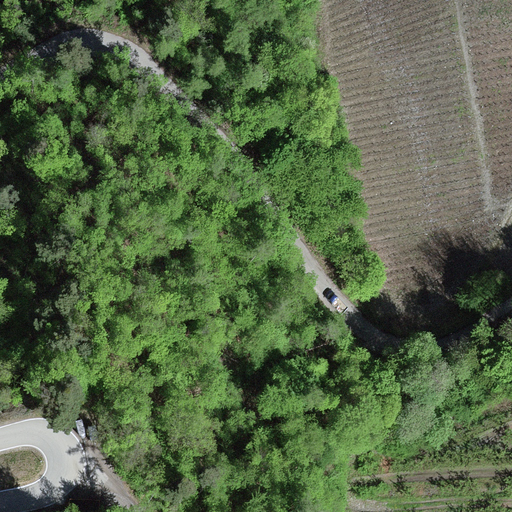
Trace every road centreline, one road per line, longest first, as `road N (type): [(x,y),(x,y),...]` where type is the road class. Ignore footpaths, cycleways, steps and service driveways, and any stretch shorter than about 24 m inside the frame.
road 1 (unclassified): [(0,74),(53,43),(85,36),(118,41),(197,115),(349,318),(382,339),(456,338),(511,306)]
road 2 (unclassified): [(0,439),(49,433),(65,464),(46,491),(0,504)]
